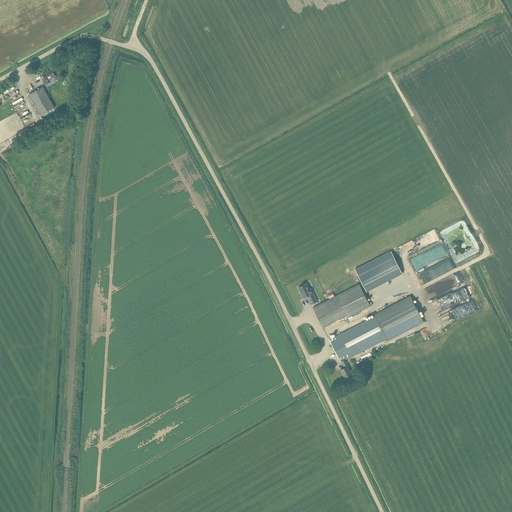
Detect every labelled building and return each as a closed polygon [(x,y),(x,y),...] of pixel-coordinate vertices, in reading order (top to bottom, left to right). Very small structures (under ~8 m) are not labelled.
[(49,84),(47,81),(55,76),(51,69),(42,74),(45,80),(43,81),(42,80),(45,86),(49,84)] [(40,115),(54,107),(45,91),(43,87),(28,95),(40,115)] [(28,108),(24,109),(23,106),(19,108),(21,115),(29,112),(28,108)] [(402,282),(397,285),(395,282),(380,289),(384,298),(404,288),(402,282)] [(311,304),(317,301),(311,288),(309,289),(306,283),(303,285),(302,284),(300,285),(300,286),(298,288),(303,298),(307,296),(311,304)] [(359,284),(337,296),(347,315),(348,317),(370,306),(359,284)] [(334,338),(329,340),(340,362),(341,362),(341,361),(344,360),(386,338),(387,341),(424,322),(421,316),(418,311),(410,296),(373,315),(374,317),(334,338)] [(345,380),(350,378),(352,376),(347,366),(344,360),(341,361),(341,362),(345,368),(340,370),(345,380)]
